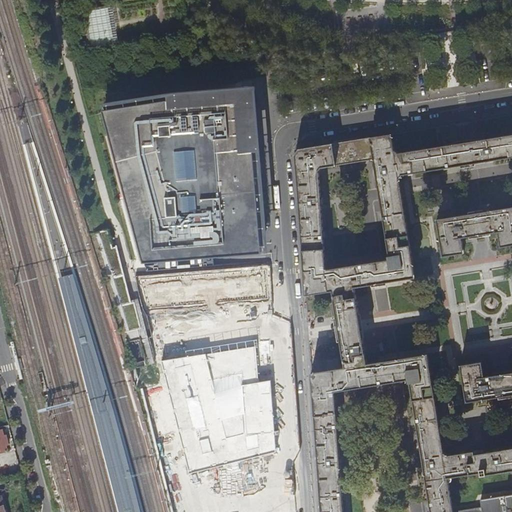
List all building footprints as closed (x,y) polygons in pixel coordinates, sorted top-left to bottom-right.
[(85,11),(87,19),(82,21),(86,43),(89,42),(91,50),(115,46),(109,7),(85,11)] [(238,122),(236,102),(168,108),(168,100),(101,106),(103,113),(143,264),(144,263),(262,254),(253,152),(240,153),(240,149),(241,148),(242,147),(243,146),(243,145),(243,143),(242,142),(241,141),(239,141),(238,122)] [(511,511),(511,448),(498,450),(498,449),(493,449),(493,451),(484,453),(484,450),(465,453),(465,451),(459,452),(460,454),(447,456),(443,453),(434,397),(440,397),(440,388),(433,389),(426,353),(366,363),(364,351),(366,351),(365,346),(363,345),(360,326),(357,307),(359,306),(357,300),(355,300),(354,288),(414,278),(399,179),(401,175),(406,175),(407,176),(412,175),(412,173),(442,169),(444,169),(449,169),(449,166),(486,161),(487,163),(493,161),(492,159),(511,156),(511,135),(397,154),(394,150),(391,134),(299,149),(295,155),(305,296),(332,292),(338,329),(344,368),(338,369),(327,370),(311,373),(320,511),(511,511)] [(511,206),(436,219),(443,257),(463,253),(460,238),(497,232),(500,248),(511,245),(511,206)] [(108,229),(94,233),(125,332),(128,342),(133,364),(145,361),(150,359),(145,338),(143,333),(142,328),(139,316),(135,299),(133,299),(131,300),(117,245),(113,246),(108,229)] [(92,399),(121,511),(140,511),(125,455),(112,411),(95,348),(76,281),(62,285),(92,399)] [(138,298),(135,299),(139,316),(142,328),(143,333),(145,338),(150,359),(145,361),(145,363),(146,366),(154,364),(140,307),(138,298)] [(160,355),(190,473),(276,451),(271,379),(259,382),(257,339),(160,355)] [(511,371),(485,377),(482,361),(460,365),(465,402),(511,395),(511,371)] [(4,436),(2,430),(0,430),(0,453),(8,451),(6,445),(9,444),(6,435),(4,436)]
